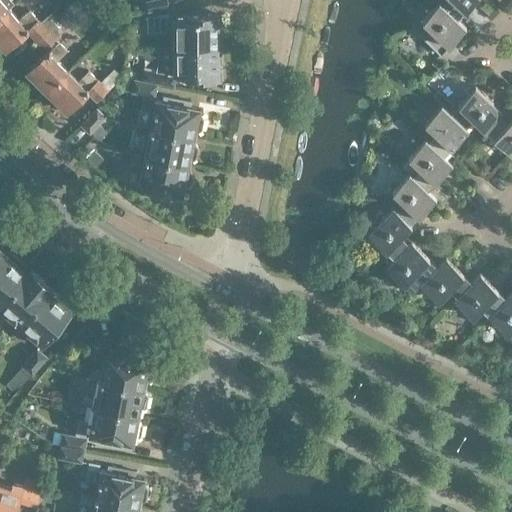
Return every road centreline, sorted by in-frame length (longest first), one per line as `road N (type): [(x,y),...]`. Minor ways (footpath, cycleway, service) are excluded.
road 1 (secondary): [(221,336),(511,484)]
road 2 (secondary): [(511,439),(231,292)]
road 3 (residential): [(231,292),(284,0)]
road 4 (secondary): [(68,211),(146,289),(221,336)]
road 5 (secondary): [(231,292),(68,211)]
road 6 (residential): [(221,336),(185,511)]
